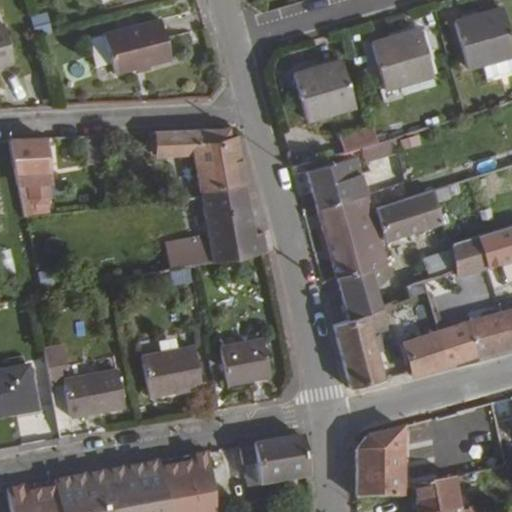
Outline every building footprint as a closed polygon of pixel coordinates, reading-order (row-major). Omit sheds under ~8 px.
[(475,18),(474,13),(458,17),(470,63),(511,50),(511,31),(505,9),(475,18)] [(33,33),(52,31),(50,11),(31,13),(33,33)] [(134,17),(114,23),(116,30),(136,24),(134,17)] [(168,59),(159,18),(136,24),(116,30),(87,37),(94,66),(108,63),(111,73),(168,59)] [(0,67),(23,62),(11,21),(0,24),(0,67)] [(400,35),(402,39),(372,48),(382,86),(431,73),(419,29),(400,35)] [(311,73),(309,68),(291,74),(304,119),(351,104),(340,64),(311,73)] [(372,142),(369,130),(368,127),(336,137),(340,152),(357,147),(372,142)] [(382,139),(378,127),(369,130),(372,142),(382,139)] [(183,155),(191,155),(193,171),(238,163),(234,139),(225,139),(224,130),(182,133),(183,155)] [(183,155),(182,133),(145,134),(136,151),(146,157),(183,155)] [(391,136),(382,139),(372,142),(374,153),(392,144),(391,136)] [(88,163),(101,163),(99,137),(84,138),(88,163)] [(47,185),(42,140),(6,142),(16,189),(23,188),(25,188),(47,185)] [(312,209),(363,194),(354,164),(352,157),(303,172),(312,209)] [(238,163),(193,171),(197,193),(242,185),(238,163)] [(25,188),(23,188),(24,201),(30,207),(44,206),(48,199),(47,185),(25,188)] [(197,193),(198,199),(208,262),(264,251),(260,232),(250,234),(242,185),(197,193)] [(20,211),(28,210),(28,205),(24,201),(23,188),(16,189),(18,202),(20,211)] [(440,229),(429,190),(372,208),(382,241),(413,232),(414,236),(440,229)] [(322,243),(373,231),(367,210),(363,194),(312,209),(322,243)] [(22,221),(30,220),(28,210),(20,211),(22,221)] [(511,224),(444,246),(452,272),(453,277),(511,258),(511,224)] [(373,231),(322,243),(333,281),(365,272),(367,277),(377,275),(374,265),(382,262),(373,231)] [(444,246),(419,254),(427,280),(452,272),(444,246)] [(182,254),(163,259),(166,271),(184,267),(182,254)] [(377,275),(385,272),(382,262),(374,265),(377,275)] [(344,320),(376,309),(367,277),(365,272),(333,281),(344,320)] [(376,309),(344,320),(330,324),(347,390),(380,381),(368,331),(381,327),(378,314),(391,309),(390,305),(376,309)] [(511,308),(398,343),(407,374),(409,378),(511,348),(511,308)] [(224,385),(268,375),(260,338),(216,348),(224,385)] [(201,384),(193,346),(137,359),(145,396),(201,384)] [(0,372),(0,415),(13,413),(31,409),(23,371),(23,368),(0,372)] [(114,371),(61,381),(68,417),(121,406),(114,371)] [(482,460),(467,407),(428,417),(444,472),(482,460)] [(400,450),(410,449),(408,423),(366,434),(354,451),(355,496),(401,495),(400,450)] [(304,479),(297,436),(238,447),(243,472),(254,470),(257,486),(304,479)] [(208,511),(204,453),(131,468),(139,511),(208,511)] [(139,511),(131,468),(68,480),(73,511),(139,511)] [(410,483),(415,511),(479,511),(510,506),(508,501),(459,511),(453,476),(410,483)] [(73,511),(68,480),(16,490),(18,511),(73,511)] [(5,511),(18,511),(16,490),(3,493),(5,511)] [(294,511),(305,511),(305,498),(295,498),(294,511)]
